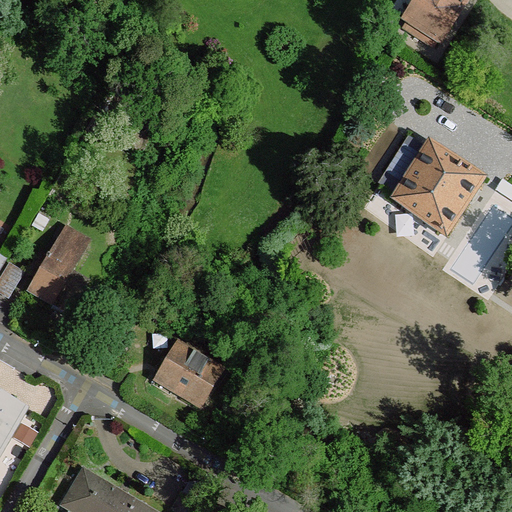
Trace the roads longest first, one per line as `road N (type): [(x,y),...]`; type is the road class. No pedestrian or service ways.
road 1 (residential): [(298,511),(84,384)]
road 2 (residential): [(84,384),(11,511)]
